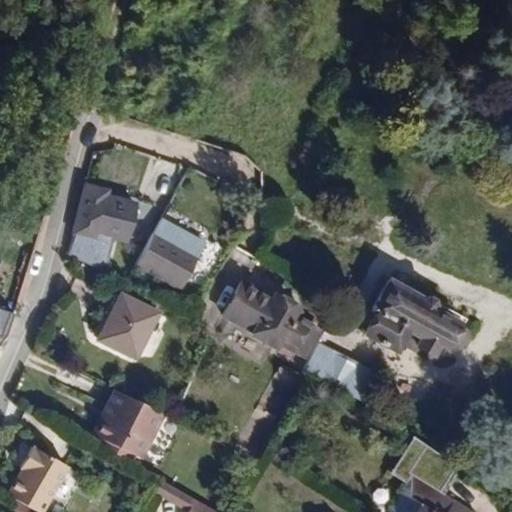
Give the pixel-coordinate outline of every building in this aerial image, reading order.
[(161,122),(164,111),(141,105),(138,116),(161,122)] [(108,190),(85,185),(74,232),(75,233),(96,238),(98,233),(126,240),(135,203),(107,196),(108,190)] [(179,288),(196,256),(153,232),(136,264),(179,288)] [(416,293),(388,279),(371,309),(377,312),(366,332),(396,350),(400,342),(415,351),(417,347),(431,355),(432,359),(438,362),(444,360),(452,346),(462,343),(464,337),(460,327),(463,321),(437,306),(441,298),(419,286),(416,293)] [(271,299),(241,282),(223,313),(277,344),(278,342),(303,357),(318,330),(292,315),(291,307),(272,297),(271,299)] [(134,357),(157,312),(119,294),(98,339),(134,357)] [(359,398),(372,369),(312,343),(299,373),(359,398)] [(264,397),(281,404),(294,373),(277,366),(264,397)] [(143,457),(166,414),(119,391),(97,434),(103,437),(98,445),(132,464),(138,454),(143,457)] [(34,511),(62,511),(82,478),(30,449),(20,467),(23,469),(7,496),(34,511)] [(389,509),(393,511),(470,511),(410,475),(389,509)] [(193,511),(198,502),(159,479),(153,489),(193,511)] [(216,511),(198,502),(193,511),(192,511),(216,511)]
